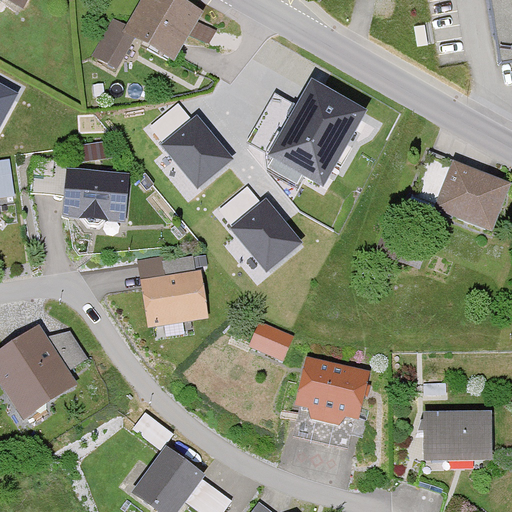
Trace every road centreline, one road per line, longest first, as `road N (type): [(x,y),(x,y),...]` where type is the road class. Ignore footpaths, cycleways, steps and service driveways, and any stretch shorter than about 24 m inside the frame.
road 1 (residential): [(0,291),(57,284),(76,292),(175,415),(228,457),(374,511)]
road 2 (tertiary): [(249,0),(511,147)]
